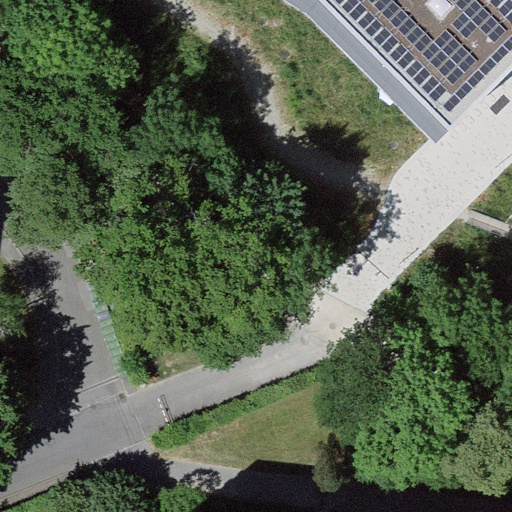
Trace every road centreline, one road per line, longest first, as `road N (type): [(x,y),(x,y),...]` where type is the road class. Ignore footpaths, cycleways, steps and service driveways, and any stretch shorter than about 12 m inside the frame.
road 1 (residential): [(0,467),(283,360),(336,309)]
road 2 (unknown): [(92,435),(141,469),(367,511)]
